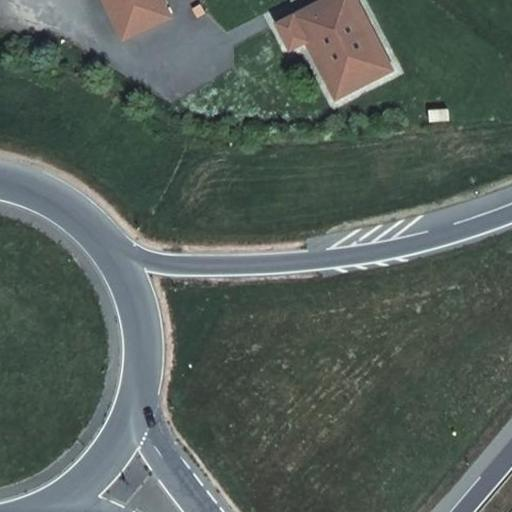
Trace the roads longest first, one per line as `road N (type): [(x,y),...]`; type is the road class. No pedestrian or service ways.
road 1 (secondary): [(511,214),(321,264),(231,271),(111,247)]
road 2 (primary): [(137,410),(147,342),(129,276),(111,247)]
road 3 (primary): [(111,247),(71,209),(0,184)]
road 4 (primary): [(211,511),(137,410)]
road 5 (primary): [(62,501),(94,477),(137,410)]
